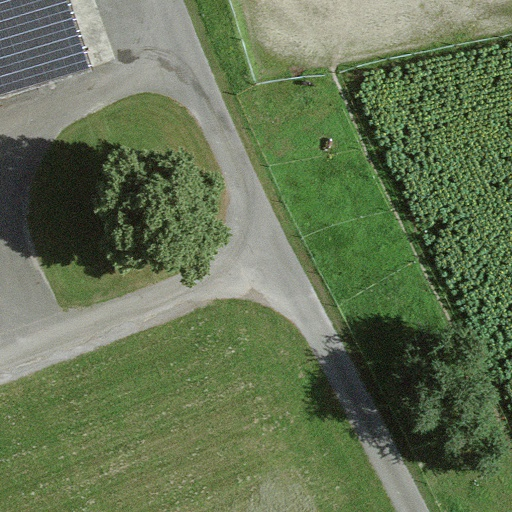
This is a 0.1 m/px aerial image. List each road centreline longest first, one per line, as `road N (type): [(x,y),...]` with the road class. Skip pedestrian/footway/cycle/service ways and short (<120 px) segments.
road 1 (unclassified): [(171,0),(238,168),(412,511)]
road 2 (track): [(0,366),(281,257)]
